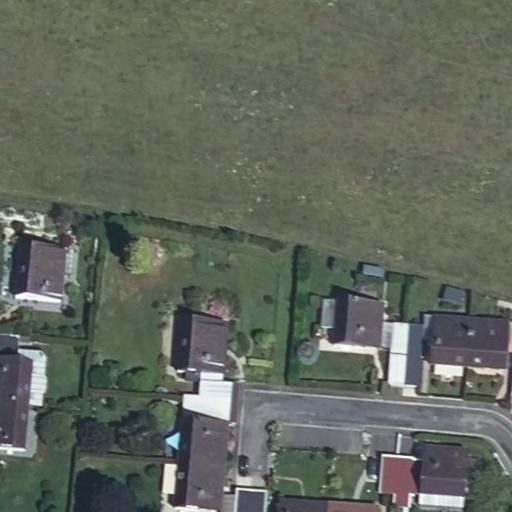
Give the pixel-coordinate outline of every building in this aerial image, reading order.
[(59,252),(21,249),(16,300),(60,304),(63,283),(56,283),(59,252)] [(376,306),(323,303),(321,330),(336,331),(335,349),(379,352),(380,326),(374,325),(376,306)] [(393,316),(390,377),(389,388),(404,388),(410,317),(393,316)] [(404,388),(420,389),(423,331),(424,318),(410,317),(404,388)] [(424,318),(423,331),(433,332),(434,325),(434,318),(424,318)] [(431,367),(468,369),(472,323),(452,322),(452,326),(434,325),(433,332),(431,367)] [(178,374),(202,376),(215,377),(222,378),(223,355),(216,355),(219,326),(181,323),(178,374)] [(472,323),(468,369),(506,372),(509,330),(492,329),(492,324),(472,323)] [(216,355),(223,355),(226,326),(219,326),(216,355)] [(20,339),(0,337),(0,352),(18,355),(20,339)] [(33,364),(0,360),(0,407),(28,410),(33,364)] [(202,376),(202,384),(215,386),(215,377),(202,376)] [(237,402),(239,388),(221,386),(215,386),(202,384),(200,384),(199,399),(237,402)] [(235,427),(237,402),(199,399),(197,424),(222,426),(235,427)] [(0,450),(24,452),(28,410),(0,407),(0,450)] [(183,423),(179,467),(224,470),(225,453),(219,452),(222,426),(197,424),(183,423)] [(465,500),(468,453),(450,452),(449,460),(422,456),(422,461),(419,496),(464,499),(465,500)] [(380,495),(395,496),(398,460),(382,458),(380,495)] [(398,460),(395,496),(411,498),(413,460),(398,460)] [(224,470),(179,467),(175,511),(179,511),(214,511),(216,488),(222,488),(224,470)] [(222,511),(249,511),(251,492),(237,491),(236,499),(223,497),(222,511)] [(265,511),(266,503),(267,494),(251,492),(249,511),(265,511)] [(460,511),(463,511),(464,499),(419,496),(418,508),(460,511)] [(299,505),(279,503),(278,511),(303,511),(299,511),(299,505)]
